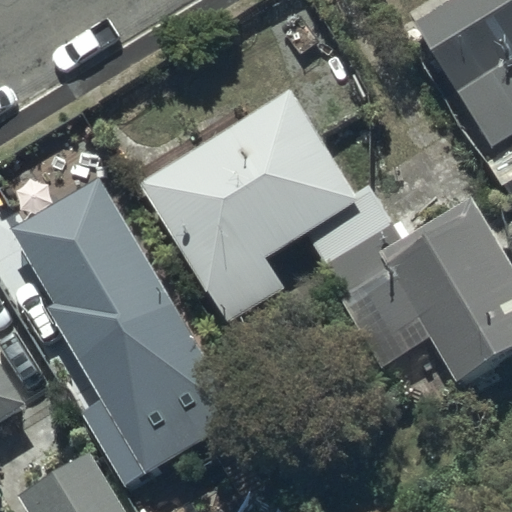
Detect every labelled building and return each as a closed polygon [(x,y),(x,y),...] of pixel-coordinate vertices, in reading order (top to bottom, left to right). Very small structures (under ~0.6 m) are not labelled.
[(511,0),(431,0),(440,15),(413,31),(487,156),(511,141),(511,87),(502,71),(511,65),(511,0)] [(291,98),(139,192),(223,329),(281,293),(264,266),(312,236),(347,294),(336,301),(384,379),(432,350),(457,390),(511,355),(511,280),(468,209),(405,248),(371,194),(356,203),(291,98)] [(88,186),(8,239),(53,307),(44,313),(114,418),(203,359),(88,186)] [(0,374),(0,488),(6,485),(0,474),(0,430),(25,415),(0,374)] [(119,511),(91,463),(18,506),(20,511),(119,511)] [(210,511),(198,491),(162,511),(210,511)]
